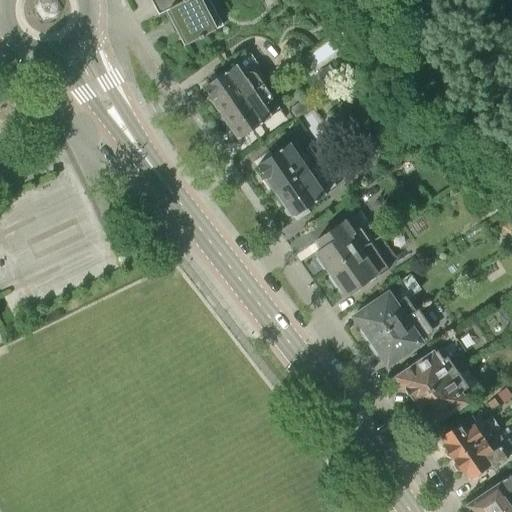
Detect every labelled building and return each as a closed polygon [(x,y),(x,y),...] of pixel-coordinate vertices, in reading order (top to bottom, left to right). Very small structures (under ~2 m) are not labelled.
[(197,0),(188,5),(185,0),(159,0),(152,4),(161,21),(167,17),(172,27),(177,24),(190,49),(217,34),(199,0),(197,0)] [(204,87),(222,114),(262,87),(255,77),(247,74),(244,76),(238,67),(227,74),(226,72),(204,87)] [(262,87),(222,114),(239,139),(261,124),(260,122),(270,115),(266,109),(270,106),(267,96),(262,87)] [(296,114),(309,106),(304,99),(292,108),(296,114)] [(258,167),(275,193),(309,170),(294,148),(285,154),(282,150),(258,167)] [(309,170),(276,193),(294,219),(319,202),(317,199),(325,194),(309,170)] [(511,235),(511,218),(507,214),(498,225),(511,235)] [(315,253),(328,273),(372,243),(362,228),(351,236),(343,224),(315,242),(321,250),(315,253)] [(372,243),(328,273),(344,297),(374,277),(375,279),(389,269),(372,243)] [(371,340),(372,340),(405,318),(396,305),(403,300),(397,291),(357,318),(364,328),(362,332),(366,339),(371,340)] [(438,329),(422,306),(405,318),(372,340),(373,343),(372,347),(376,354),(381,354),(388,363),(438,329)] [(398,378),(414,401),(458,372),(448,356),(444,359),(439,351),(398,378)] [(458,372),(414,401),(430,426),(468,400),(474,396),(472,394),(467,387),(458,372)] [(503,401),(511,396),(505,388),(497,393),(503,401)] [(491,409),(498,405),(494,398),(487,403),(491,409)] [(452,459),(453,460),(486,437),(472,416),(441,436),(446,444),(444,446),(445,448),(444,454),(447,458),(452,459)] [(486,437),(453,460),(454,462),(453,467),(456,471),(462,472),(463,474),(466,472),(471,479),(490,467),(492,470),(510,458),(506,453),(502,447),(494,435),(493,433),(486,437)] [(471,511),(502,511),(511,505),(511,473),(466,505),(471,511)]
